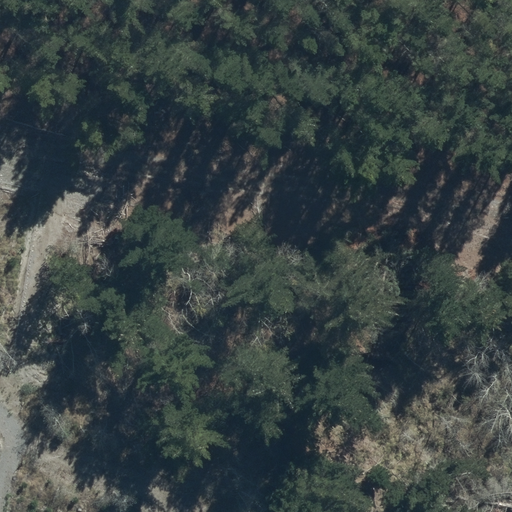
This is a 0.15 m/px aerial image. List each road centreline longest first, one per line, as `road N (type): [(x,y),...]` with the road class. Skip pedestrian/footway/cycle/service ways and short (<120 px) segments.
road 1 (track): [(511,241),(0,177)]
road 2 (track): [(200,511),(44,455),(0,423)]
